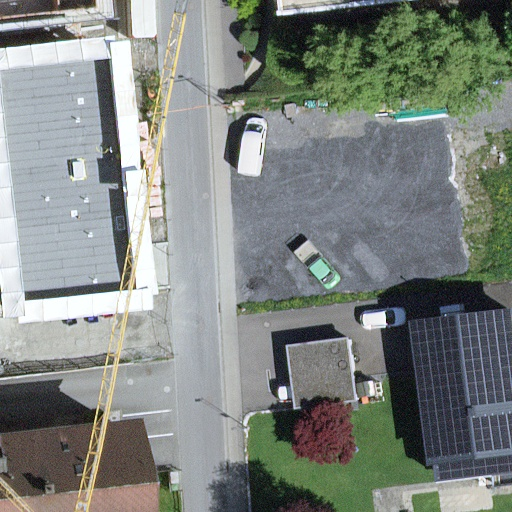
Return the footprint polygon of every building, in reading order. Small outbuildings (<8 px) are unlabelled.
[(100,0),(0,0),(0,19),(101,9),(100,0)] [(280,0),(283,24),(463,0),(280,0)] [(108,51),(0,63),(0,201),(11,304),(134,291),(108,51)] [(511,317),(416,329),(435,491),(511,481),(511,317)] [(364,329),(299,337),(307,404),(372,397),(364,329)] [(138,511),(132,433),(0,444),(0,511),(138,511)]
